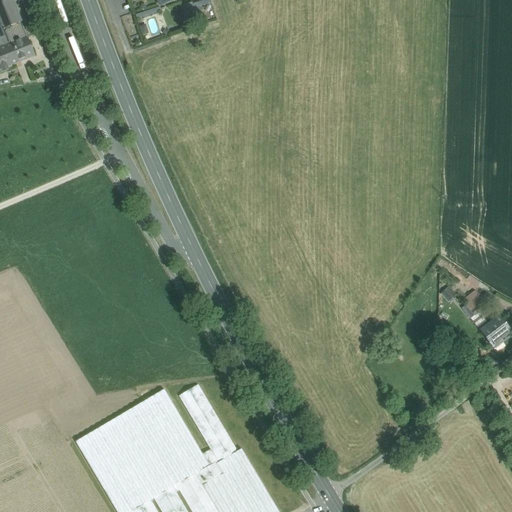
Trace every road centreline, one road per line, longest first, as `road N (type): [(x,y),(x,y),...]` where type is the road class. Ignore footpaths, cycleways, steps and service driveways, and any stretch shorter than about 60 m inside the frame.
road 1 (primary): [(90,0),(190,245),(338,511)]
road 2 (track): [(0,208),(121,153)]
